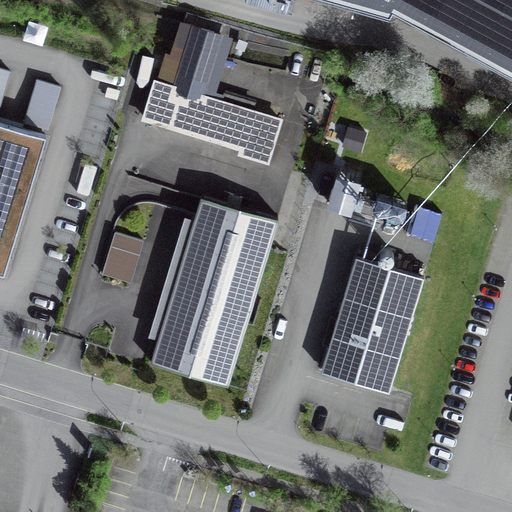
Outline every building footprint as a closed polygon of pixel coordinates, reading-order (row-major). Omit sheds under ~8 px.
[(511,0),(333,0),(389,15),(511,76),(511,0)] [(187,48),(176,85),(156,79),(144,117),(268,156),(280,118),(203,94),(222,31),(186,20),(178,45),(187,48)] [(0,106),(10,69),(0,66),(0,106)] [(59,82),(35,76),(25,116),(50,122),(59,82)] [(45,136),(0,121),(0,273),(1,273),(45,136)] [(358,179),(337,173),(328,205),(349,211),(358,179)] [(406,204),(379,194),(373,208),(401,218),(406,204)] [(201,199),(152,361),(229,384),(277,222),(201,199)] [(142,239),(115,231),(103,273),(130,281),(142,239)] [(356,258),(323,374),(393,394),(426,278),(356,258)]
